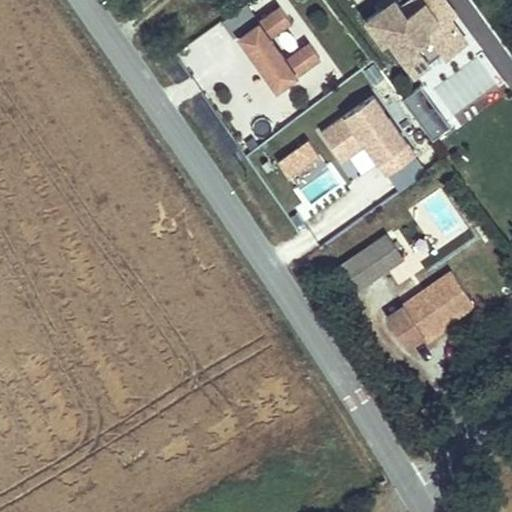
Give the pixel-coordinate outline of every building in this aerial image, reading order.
[(445,57),(467,41),(450,18),(456,14),(445,0),(409,0),(401,7),(395,0),(381,0),(376,4),(380,9),(366,19),(383,42),(389,38),(401,55),(415,44),(428,62),(441,53),(445,57)] [(287,58),(271,35),(292,20),(281,5),(260,20),(247,2),(223,18),(234,35),(239,31),(278,87),(321,56),(311,41),(287,58)] [(467,41),(473,37),(456,14),(450,18),(467,41)] [(415,44),(401,55),(414,73),(428,62),(415,44)] [(365,76),(382,92),(391,83),(374,67),(365,76)] [(433,140),(451,126),(421,85),(403,99),(433,140)] [(364,142),(388,175),(391,173),(416,155),(371,93),(320,130),(340,158),(364,142)] [(188,103),(209,137),(223,129),(202,94),(188,103)] [(311,151),(288,168),(299,182),(321,166),(311,151)] [(416,155),(391,173),(403,189),(428,171),(416,155)] [(354,292),(404,257),(387,232),(337,268),(354,292)] [(425,336),(450,319),(474,303),(452,271),(403,304),(404,305),(387,316),(407,345),(423,334),(425,336)] [(450,319),(425,336),(427,340),(452,324),(450,319)] [(434,442),(451,427),(444,419),(427,434),(434,442)]
